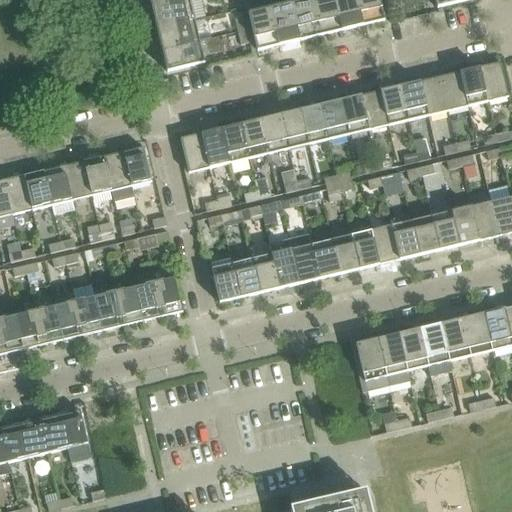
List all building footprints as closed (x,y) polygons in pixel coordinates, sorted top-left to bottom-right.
[(189,0),(149,0),(152,10),(189,1),(189,0)] [(267,0),(257,0),(245,3),(257,52),(279,47),(267,0)] [(289,0),(267,0),(279,47),(300,42),(289,0)] [(311,0),(289,0),(300,42),(321,37),(311,0)] [(333,0),(311,0),(321,37),(342,32),(333,0)] [(356,0),(333,0),(342,32),(363,27),(356,0)] [(356,0),(363,27),(384,22),(378,0),(356,0)] [(394,0),(385,0),(388,12),(397,10),(394,0)] [(434,0),(437,10),(479,0),(434,0)] [(189,1),(152,10),(157,31),(194,22),(189,1)] [(243,19),(234,21),(237,34),(246,32),(243,19)] [(194,22),(157,31),(162,52),(199,43),(194,22)] [(246,32),(237,34),(240,47),(249,45),(246,32)] [(199,43),(162,52),(167,74),(204,65),(199,43)] [(500,65),(479,70),(487,104),(508,99),(500,65)] [(479,70),(459,74),(468,109),(487,104),(479,70)] [(459,74),(439,79),(448,114),(468,109),(459,74)] [(439,79),(420,84),(428,118),(448,114),(439,79)] [(420,84),(400,88),(408,123),(428,118),(420,84)] [(400,88),(380,93),(388,128),(408,123),(400,88)] [(380,93),(360,98),(368,132),(388,128),(380,93)] [(360,98),(340,103),(348,137),(368,132),(360,98)] [(340,103),(320,107),(328,142),(348,137),(340,103)] [(320,107),(300,112),(308,147),(328,142),(320,107)] [(300,112),(280,117),(288,151),(308,147),(300,112)] [(280,117),(260,122),(269,156),(288,151),(280,117)] [(260,122),(240,126),(249,161),(269,156),(260,122)] [(240,126),(221,131),(229,166),(249,161),(240,126)] [(221,131),(201,136),(209,170),(229,166),(221,131)] [(495,136),(497,145),(510,142),(508,133),(495,136)] [(201,136),(180,141),(188,175),(209,170),(201,136)] [(495,136),(482,139),(484,148),(497,145),(495,136)] [(455,146),(458,154),(470,151),(468,143),(455,146)] [(455,146),(443,149),(445,157),(458,154),(455,146)] [(511,150),(511,148),(499,151),(501,160),(511,156),(511,150)] [(123,154),(131,189),(152,184),(144,149),(123,154)] [(499,151),(486,154),(488,163),(501,160),(499,151)] [(429,152),(416,155),(418,164),(431,161),(429,152)] [(123,154),(103,159),(111,193),(114,203),(133,198),(131,189),(123,154)] [(416,155),(403,158),(405,167),(418,164),(416,155)] [(459,160),(461,169),(474,166),(472,157),(459,160)] [(103,159),(83,164),(92,198),(111,193),(103,159)] [(459,160),(446,163),(448,172),(461,169),(459,160)] [(376,165),(378,173),(391,170),(389,161),(376,165)] [(83,164),(63,168),(72,203),(92,198),(83,164)] [(376,165),(363,168),(365,176),(378,173),(376,165)] [(432,167),(419,170),(421,179),(434,176),(432,167)] [(44,173),(52,208),(54,217),(74,212),(72,203),(63,168),(44,173)] [(419,170),(406,173),(408,182),(421,179),(419,170)] [(44,173),(24,178),(32,212),(52,208),(44,173)] [(349,174),(336,177),(338,186),(351,183),(349,174)] [(380,179),(382,188),(395,185),(392,176),(380,179)] [(336,177),(323,180),(325,189),(338,186),(336,177)] [(24,178),(4,182),(12,217),(32,212),(24,178)] [(380,179),(367,182),(369,191),(382,188),(380,179)] [(309,181),(296,184),(298,192),(311,189),(309,181)] [(4,182),(0,183),(0,230),(14,227),(12,217),(4,182)] [(338,186),(340,194),(353,191),(351,183),(338,186)] [(296,184),(283,187),(285,196),(298,192),(296,184)] [(338,186),(325,189),(328,197),(340,194),(338,186)] [(256,193),(258,202),(271,199),(269,190),(256,193)] [(256,193),(243,196),(245,205),(258,202),(256,193)] [(300,198),(302,207),(315,204),(312,195),(300,198)] [(300,198),(287,201),(289,210),(302,207),(300,198)] [(511,207),(510,199),(490,204),(498,238),(511,235),(511,207)] [(229,200),(217,203),(219,211),(232,208),(229,200)] [(217,203),(204,206),(206,214),(219,211),(217,203)] [(490,204),(470,209),(478,243),(498,238),(490,204)] [(272,205),(260,208),(262,217),(275,214),(272,205)] [(260,208),(247,211),(249,220),(262,217),(260,208)] [(470,209),(450,213),(459,248),(478,243),(470,209)] [(450,213),(431,218),(439,253),(459,248),(450,213)] [(220,217),(222,226),(235,223),(233,214),(220,217)] [(220,217),(207,220),(209,229),(222,226),(220,217)] [(431,218),(411,223),(419,257),(439,253),(431,218)] [(164,219),(152,222),(154,231),(166,228),(164,219)] [(411,223),(391,227),(399,262),(419,257),(411,223)] [(133,227),(120,230),(122,238),(135,235),(133,227)] [(391,227),(371,232),(379,267),(399,262),(391,227)] [(112,231),(100,234),(102,243),(115,240),(112,231)] [(371,232),(350,237),(359,272),(379,267),(371,232)] [(100,234),(88,237),(90,246),(102,243),(100,234)] [(168,234),(155,237),(157,245),(170,242),(168,234)] [(309,237),(289,242),(299,286),(319,281),(311,247),(309,237)] [(350,237),(331,242),(339,276),(359,272),(350,237)] [(73,241),(61,244),(63,252),(75,249),(73,241)] [(138,250),(136,241),(123,244),(125,253),(138,250)] [(289,242),(269,247),(271,256),(279,291),(299,286),(289,242)] [(311,247),(319,281),(339,276),(331,242),(311,247)] [(61,244),(48,247),(50,255),(63,252),(61,244)] [(116,246),(104,249),(106,257),(118,254),(116,246)] [(104,249),(91,252),(93,260),(106,257),(104,249)] [(33,250),(21,253),(23,262),(35,259),(33,250)] [(21,253),(9,256),(11,265),(23,262),(21,253)] [(76,255),(64,258),(66,267),(78,264),(76,255)] [(230,256),(205,262),(209,280),(213,279),(219,305),(240,300),(232,265),(230,256)] [(271,256),(251,261),(260,295),(279,291),(271,256)] [(64,258),(52,261),(54,270),(66,267),(64,258)] [(260,295),(251,261),(232,265),(240,300),(260,295)] [(24,268),(26,276),(39,273),(37,265),(24,268)] [(24,268),(12,271),(14,279),(26,276),(24,268)] [(174,279),(154,284),(162,318),(183,314),(174,279)] [(154,284),(134,288),(142,323),(162,318),(154,284)] [(134,288),(114,293),(122,328),(142,323),(134,288)] [(114,293),(94,298),(102,333),(122,328),(114,293)] [(94,298),(74,303),(83,337),(102,333),(94,298)] [(74,303),(55,307),(63,342),(83,337),(74,303)] [(55,307),(35,312),(43,347),(63,342),(55,307)] [(13,309),(0,312),(0,344),(3,356),(23,352),(15,317),(13,309)] [(504,311),(483,316),(492,354),(511,349),(504,311)] [(43,347),(35,312),(15,317),(23,352),(43,347)] [(483,316),(461,321),(470,359),(492,354),(483,316)] [(461,321),(440,326),(449,364),(470,359),(461,321)] [(440,326),(419,331),(428,369),(449,364),(440,326)] [(397,330),(375,335),(388,389),(410,384),(408,373),(399,336),(397,330)] [(419,331),(399,336),(408,373),(428,369),(419,331)] [(388,389),(375,335),(349,341),(362,395),(388,389)] [(494,400),(481,403),(483,412),(496,409),(494,400)] [(481,403),(468,406),(470,415),(483,412),(481,403)] [(451,410),(438,413),(441,422),(453,419),(451,410)] [(68,451),(67,451),(69,459),(90,454),(80,411),(59,416),(68,451)] [(438,413),(426,416),(428,425),(441,422),(438,413)] [(59,416),(39,421),(48,456),(67,451),(68,451),(59,416)] [(409,420),(396,423),(398,432),(411,429),(409,420)] [(39,421),(19,426),(28,460),(48,456),(39,421)] [(396,423),(383,427),(386,435),(398,432),(396,423)] [(19,426),(0,430),(0,432),(8,465),(28,460),(19,426)] [(0,432),(0,477),(10,475),(8,465),(0,432)] [(370,511),(366,491),(290,510),(290,511),(370,511)] [(103,492),(91,495),(93,503),(105,501),(103,492)] [(59,502),(61,511),(73,508),(71,500),(59,502)] [(59,502),(47,505),(48,511),(56,511),(61,511),(59,502)]
